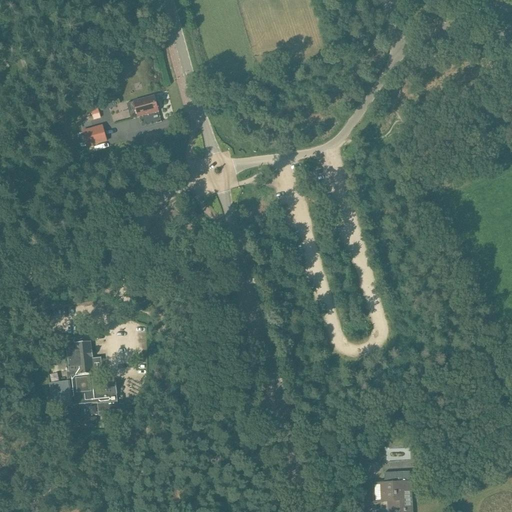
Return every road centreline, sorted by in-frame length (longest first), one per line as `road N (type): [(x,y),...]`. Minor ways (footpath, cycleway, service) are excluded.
road 1 (tertiary): [(309,511),(219,183)]
road 2 (track): [(0,286),(146,205)]
road 3 (tertiary): [(212,160),(169,0)]
